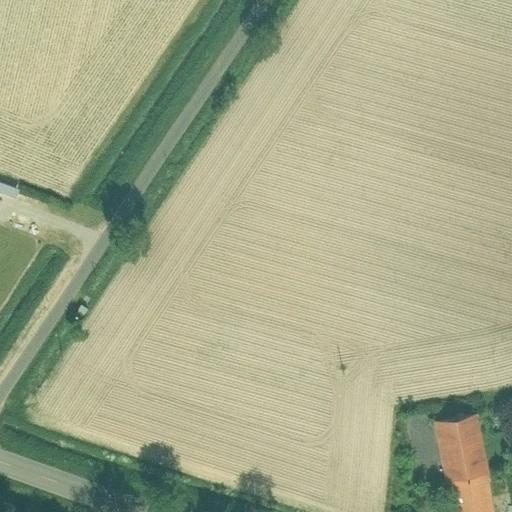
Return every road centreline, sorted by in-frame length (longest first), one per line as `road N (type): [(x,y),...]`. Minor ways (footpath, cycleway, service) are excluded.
road 1 (unclassified): [(0,399),(264,0)]
road 2 (tertiary): [(0,464),(134,511)]
